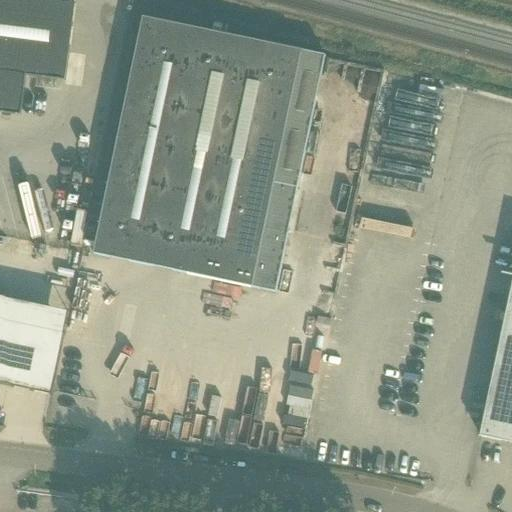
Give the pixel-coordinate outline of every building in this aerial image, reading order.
[(75,3),(49,0),(0,0),(0,113),(20,117),(26,77),(65,82),(75,3)] [(94,256),(276,293),(325,57),(143,19),(94,256)] [(361,212),(357,236),(425,248),(452,103),(405,94),(383,216),(361,212)] [(511,292),(481,439),(511,445),(511,292)] [(0,385),(51,396),(64,336),(0,322),(0,385)]
